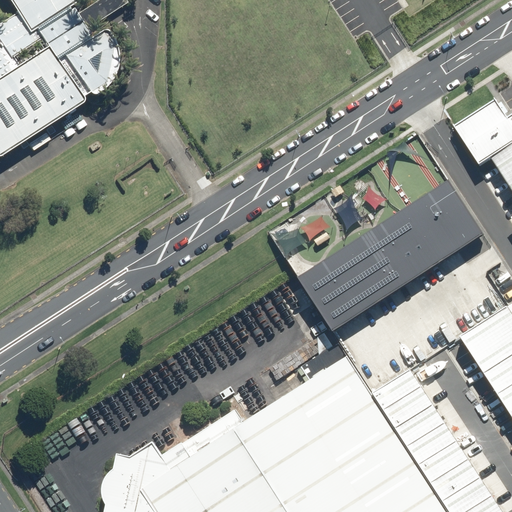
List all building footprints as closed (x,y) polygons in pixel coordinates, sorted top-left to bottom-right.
[(0,157),(1,159),(94,100),(101,95),(105,92),(114,80),(118,74),(120,66),(120,57),(118,45),(107,31),(94,36),(74,6),(81,0),(12,0),(19,11),(0,24),(0,157)] [(492,102),(443,132),(470,178),(488,167),(511,207),(511,210),(497,220),(511,244),(511,113),(503,119),(492,102)] [(444,183),(306,274),(341,327),(479,236),(444,183)] [(285,297),(296,315),(314,304),(303,286),(285,297)] [(264,297),(254,303),(259,312),(269,306),(264,297)] [(511,302),(455,341),(511,423),(511,302)] [(306,332),(310,340),(329,330),(324,322),(306,332)] [(450,511),(375,396),(350,357),(175,469),(158,443),(134,459),(123,456),(109,511),(450,511)] [(404,377),(375,396),(450,511),(492,511),(493,511),(404,377)]
